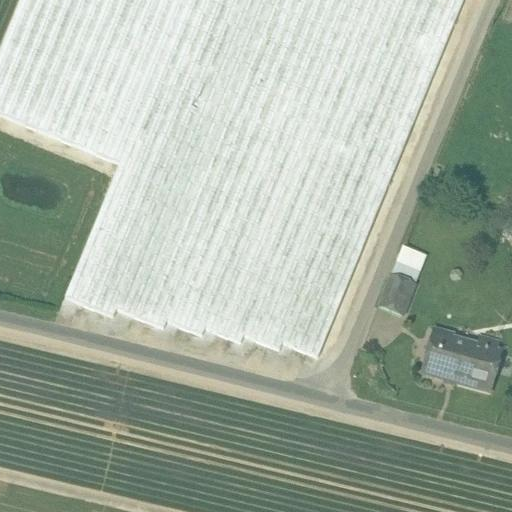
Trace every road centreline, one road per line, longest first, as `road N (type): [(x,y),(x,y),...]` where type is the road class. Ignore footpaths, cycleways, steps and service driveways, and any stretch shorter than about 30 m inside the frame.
road 1 (unclassified): [(496,0),(327,399)]
road 2 (unclassified): [(327,399),(0,325)]
road 3 (unclassified): [(511,446),(327,399)]
